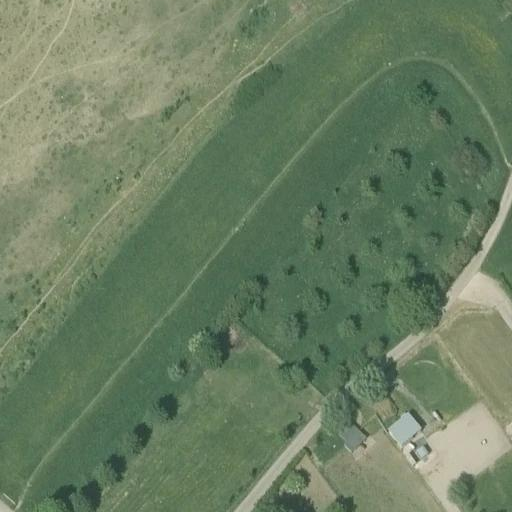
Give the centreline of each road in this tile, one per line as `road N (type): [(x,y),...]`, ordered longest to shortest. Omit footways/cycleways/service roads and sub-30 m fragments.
road 1 (track): [(0,508),(333,113),(384,67),(419,59),(455,75),(511,169)]
road 2 (residential): [(242,511),(333,405),(446,302),(511,180)]
